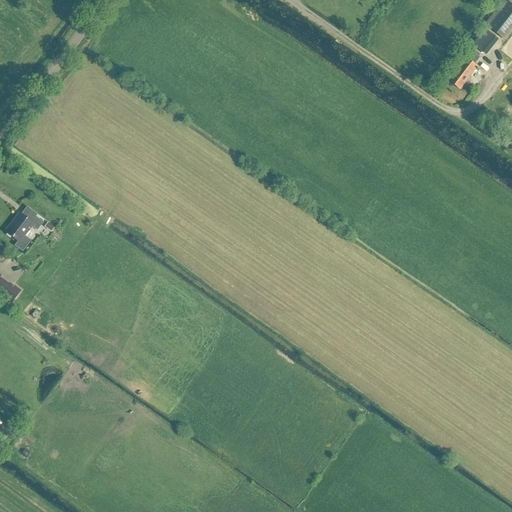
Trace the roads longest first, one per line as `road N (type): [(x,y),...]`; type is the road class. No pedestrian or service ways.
road 1 (track): [(290,0),(441,108),(462,109),(481,96)]
road 2 (unclassified): [(104,0),(0,137)]
